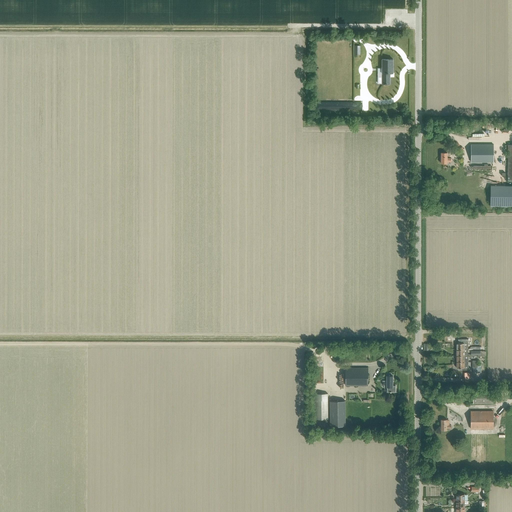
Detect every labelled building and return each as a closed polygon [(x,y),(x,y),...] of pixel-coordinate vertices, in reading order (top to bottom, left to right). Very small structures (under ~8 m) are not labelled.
[(378,84),(382,84),(390,84),(390,73),(393,73),(393,59),(382,59),(382,68),(378,68),(378,84)] [(493,162),(493,144),(471,144),(471,162),(493,162)] [(451,162),(451,158),(447,158),(447,152),(441,152),(441,163),(447,163),(447,162),(451,162)] [(511,185),(491,185),(490,205),(511,205),(511,185)] [(457,349),(468,349),(468,339),(458,339),(458,343),(457,343),(457,349)] [(468,362),(457,361),(456,368),(462,368),(462,370),(468,370),(468,362)] [(346,386),(368,385),(367,368),(346,368),(346,386)] [(393,386),(393,376),(387,376),(387,382),(383,382),(383,385),(387,385),(387,387),(388,387),(388,392),(396,392),(396,386),(393,386)] [(493,403),(493,391),(473,391),(473,403),(493,403)] [(315,419),(328,419),(328,393),(315,394),(315,419)] [(330,401),(331,426),(346,426),(345,401),(330,401)] [(493,429),(493,411),(471,411),(471,429),(493,429)] [(451,428),(451,425),(447,425),(447,419),(441,419),(441,430),(447,430),(447,428),(451,428)]
